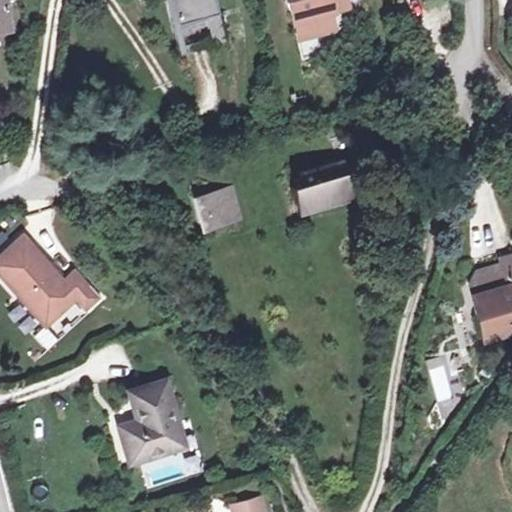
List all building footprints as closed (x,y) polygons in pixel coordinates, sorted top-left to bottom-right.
[(0,0),(0,21),(11,19),(7,0),(0,0)] [(179,28),(172,0),(166,0),(180,58),(214,50),(213,45),(207,21),(179,28)] [(172,0),(179,28),(207,21),(213,45),(214,50),(228,46),(216,0),(172,0)] [(288,0),(296,32),(333,23),(330,9),(347,4),(346,0),(288,0)] [(0,35),(14,32),(11,19),(0,21),(0,35)] [(402,161),(408,160),(407,153),(345,165),(346,172),(387,164),(402,161)] [(408,160),(402,161),(406,184),(418,182),(414,159),(408,160)] [(289,185),(294,203),(298,202),(299,204),(301,205),(302,206),(306,208),(309,208),(310,209),(311,209),(314,209),(316,208),(318,207),(320,207),(322,205),(323,204),(325,202),(326,201),(327,200),(329,197),(329,195),(349,191),(346,172),(345,165),(344,161),(298,170),(299,175),(292,177),(294,184),(289,185)] [(406,184),(402,161),(387,164),(392,187),(406,184)] [(231,184),(201,190),(208,221),(237,216),(231,184)] [(208,221),(201,190),(195,192),(201,223),(208,221)] [(352,204),(349,191),(329,195),(329,197),(327,200),(326,201),(325,202),(323,204),(322,205),(320,207),(318,207),(316,208),(314,209),(311,209),(310,209),(309,208),(306,208),(302,206),(301,205),(299,204),(298,202),(294,203),(296,215),(352,204)] [(21,234),(0,251),(0,275),(42,325),(74,297),(83,308),(96,298),(73,271),(61,281),(21,234)] [(511,256),(505,259),(507,266),(480,273),(475,282),(489,333),(511,327),(511,256)] [(437,401),(452,398),(443,357),(429,360),(437,401)] [(133,430),(115,435),(121,459),(173,445),(158,384),(124,393),(131,420),(133,430)] [(112,425),(115,435),(133,430),(131,420),(112,425)] [(251,511),(249,503),(222,509),(222,511),(251,511)]
